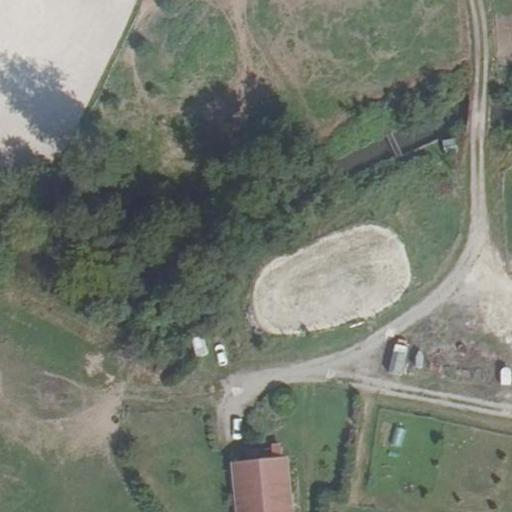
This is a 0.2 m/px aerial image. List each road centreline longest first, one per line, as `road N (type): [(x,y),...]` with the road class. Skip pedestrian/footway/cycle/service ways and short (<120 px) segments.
road 1 (track): [(479,0),(479,141)]
road 2 (track): [(480,205),(511,330)]
